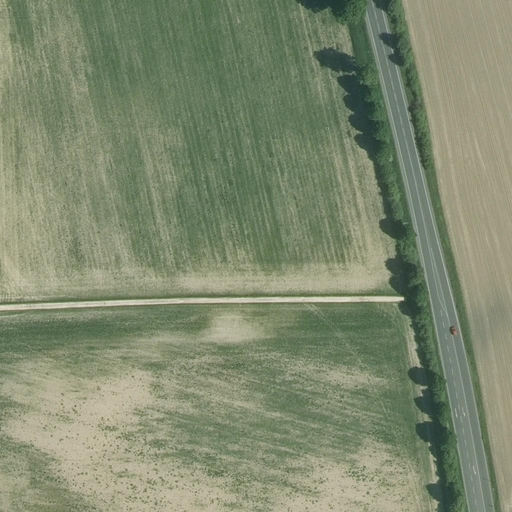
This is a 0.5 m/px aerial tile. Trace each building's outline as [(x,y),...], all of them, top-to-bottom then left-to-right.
[(287,107),(264,0),(77,0),(0,16),(0,160),(1,167),(287,107)] [(0,0),(0,16),(76,0),(0,0)] [(317,253),(286,108),(1,167),(32,313),(317,253)] [(343,375),(317,253),(32,312),(62,457),(327,401),(348,397),(343,375)] [(370,370),(343,375),(348,397),(327,401),(331,428),(380,417),(370,370)]
